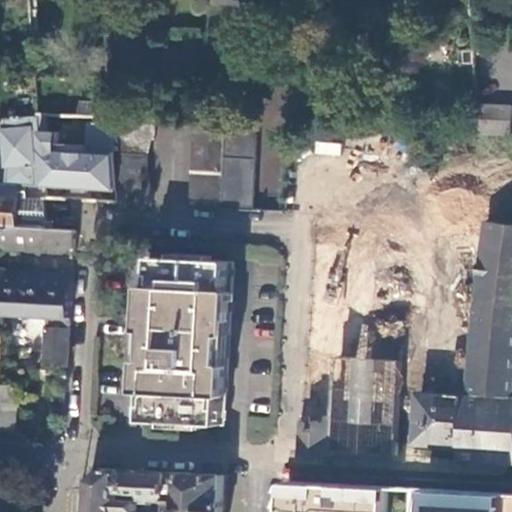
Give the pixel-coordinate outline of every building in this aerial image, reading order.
[(338,0),(324,0),(325,16),(339,15),(338,0)] [(479,133),(511,134),(511,119),(511,106),(477,105),(479,133)] [(43,131),(41,116),(0,119),(0,132),(1,144),(0,143),(0,161),(6,161),(6,167),(9,167),(8,182),(0,181),(0,223),(51,227),(49,197),(48,197),(47,184),(43,131)] [(124,203),(153,205),(154,189),(152,189),(148,170),(150,153),(154,139),(157,139),(158,118),(115,117),(119,154),(122,190),(124,203)] [(198,120),(193,207),(203,208),(226,210),(230,122),(198,120)] [(226,210),(256,211),(259,123),(230,122),(226,210)] [(119,154),(59,149),(60,132),(43,131),(47,184),(84,187),(122,190),(119,154)] [(78,229),(51,227),(0,223),(0,249),(77,254),(77,246),(78,229)] [(148,419),(224,424),(233,261),(156,257),(152,341),(148,419)] [(74,290),(75,274),(0,269),(0,285),(7,286),(74,290)] [(48,364),(70,365),(71,345),(74,290),(7,286),(6,312),(6,314),(50,316),(48,364)] [(387,425),(389,359),(347,358),(345,423),(387,425)] [(4,384),(4,409),(20,410),(20,385),(4,384)] [(3,435),(20,436),(20,417),(20,410),(4,409),(3,428),(3,435)] [(103,468),(93,476),(92,496),(90,511),(118,511),(119,508),(131,509),(131,511),(174,511),(177,472),(121,470),(103,468)] [(237,511),(240,475),(177,472),(174,511),(237,511)] [(511,511),(511,492),(366,484),(290,480),(288,511),(511,511)]
